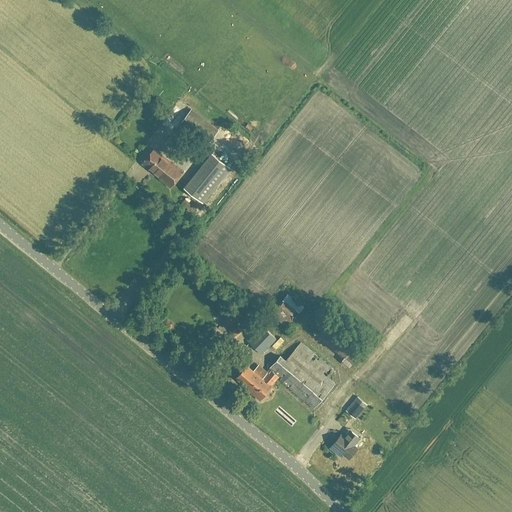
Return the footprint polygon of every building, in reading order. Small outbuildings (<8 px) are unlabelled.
[(191,110),(179,125),(205,147),(218,131),(191,110)] [(175,150),(181,143),(171,135),(165,142),(175,150)] [(170,188),(183,171),(173,163),(172,164),(154,150),(143,164),(161,178),(160,179),(170,188)] [(212,154),(184,188),(203,203),(230,169),(212,154)] [(302,313),(307,307),(290,294),(286,300),(302,313)] [(224,324),(236,322),(234,313),(222,316),(224,324)] [(248,317),(237,328),(242,333),(253,323),(248,317)] [(262,355),(275,340),(262,327),(247,342),(262,355)] [(327,328),(320,338),(345,357),(353,347),(327,328)] [(256,369),(253,372),(247,366),(236,378),(243,384),(242,385),(260,400),(272,386),(271,386),(278,378),(314,409),(335,384),(328,378),(333,371),(300,343),(285,361),(280,356),(267,371),(268,373),(265,377),(256,369)] [(355,418),(367,405),(358,397),(346,411),(355,418)] [(350,429),(343,437),(340,435),(330,448),(341,456),(342,453),(349,459),(357,448),(354,446),(360,438),(350,429)]
